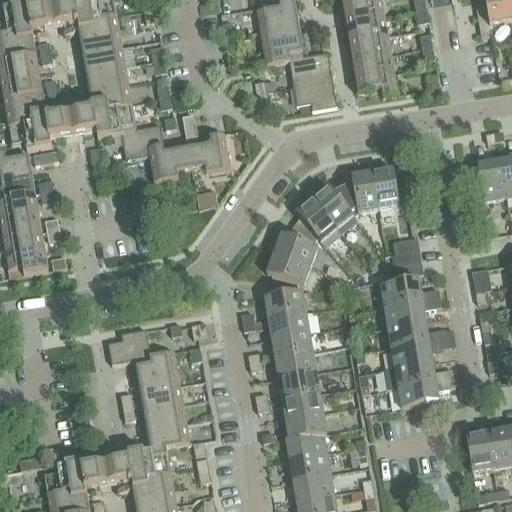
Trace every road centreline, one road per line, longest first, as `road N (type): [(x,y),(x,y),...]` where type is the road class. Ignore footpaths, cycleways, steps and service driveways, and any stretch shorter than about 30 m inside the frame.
road 1 (residential): [(511,411),(475,417),(430,125)]
road 2 (residential): [(207,266),(245,511)]
road 3 (residential): [(289,160),(206,104),(189,0)]
road 4 (residential): [(430,125),(322,141),(289,160)]
road 5 (residential): [(289,160),(207,266)]
road 6 (residential): [(92,297),(76,167)]
road 7 (residential): [(207,266),(181,285),(92,297)]
